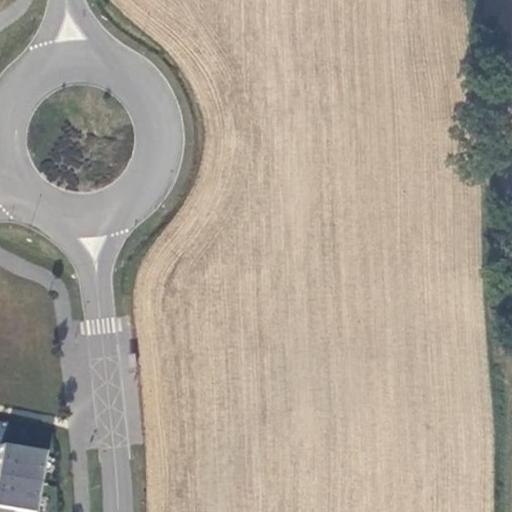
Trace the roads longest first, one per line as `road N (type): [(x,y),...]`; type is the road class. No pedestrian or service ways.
road 1 (tertiary): [(90,218),(119,511)]
road 2 (tertiary): [(90,218),(138,193),(160,144),(157,116),(126,72),(74,57)]
